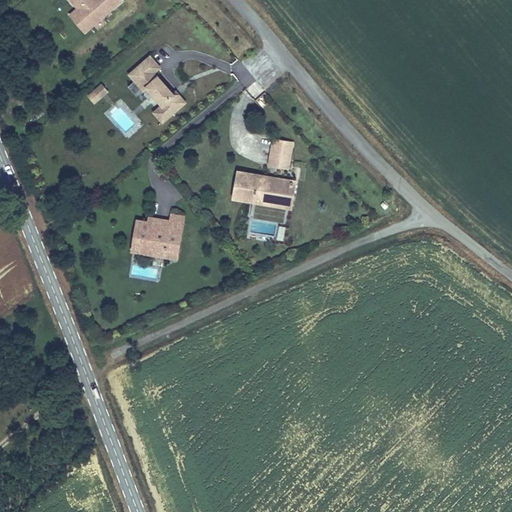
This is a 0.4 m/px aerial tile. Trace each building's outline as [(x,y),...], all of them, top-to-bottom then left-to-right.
[(122,0),(67,0),(75,8),(95,25),(123,1),(122,0)] [(86,34),(95,25),(75,8),(68,14),(86,34)] [(158,76),(149,66),(130,82),(143,98),(150,92),(166,110),(153,121),(161,131),(183,111),(161,86),(158,88),(152,81),(158,76)] [(109,91),(101,82),(86,93),(94,104),(109,91)] [(272,137),(267,165),(290,169),(294,141),(272,137)] [(230,198),(293,209),(297,179),(236,168),(230,198)] [(186,213),(170,211),(169,219),(184,221),(186,213)] [(147,220),(136,218),(132,238),(145,240),(144,248),(179,253),(184,221),(169,219),(157,217),(156,221),(147,220)] [(276,238),(283,240),(286,226),(279,224),(276,238)] [(145,240),(132,238),(130,251),(178,260),(179,253),(144,248),(145,240)]
